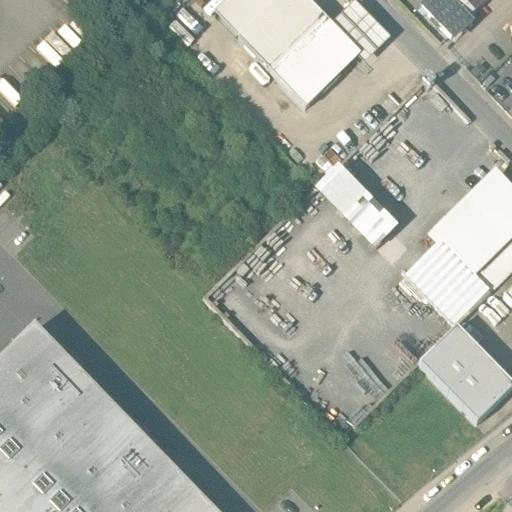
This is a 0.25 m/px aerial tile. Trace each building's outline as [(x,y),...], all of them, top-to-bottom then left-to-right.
[(302,0),(230,0),(212,18),(305,112),(357,62),(360,59),(330,29),(302,0)] [(431,0),(417,15),(421,19),(427,17),(451,41),(468,25),(466,22),(443,0),(431,0)] [(443,0),(466,22),(488,0),(443,0)] [(353,6),(330,29),(360,59),(357,62),(363,68),(389,43),(353,6)] [(337,168),(314,193),(377,251),(400,226),(337,168)] [(511,199),(490,177),(427,240),(435,248),(439,245),(474,280),(511,242),(511,199)] [(439,245),(435,248),(404,279),(455,332),(511,275),(511,242),(474,280),(439,245)] [(511,292),(502,302),(511,312),(511,292)] [(511,391),(511,389),(455,332),(418,368),(476,427),(511,391)] [(0,511),(208,511),(32,333),(0,364),(0,511)]
